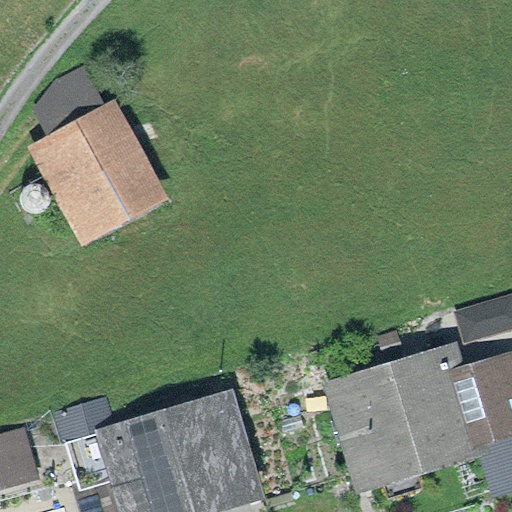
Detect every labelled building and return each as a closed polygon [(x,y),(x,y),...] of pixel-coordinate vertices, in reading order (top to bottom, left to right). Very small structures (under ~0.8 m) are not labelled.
[(107,114),(37,152),(78,231),(151,193),(107,114)] [(447,359),(338,392),(363,472),(471,439),(470,434),(511,420),(511,371),(510,366),(455,383),(447,359)] [(152,511),(243,485),(220,409),(112,440),(119,465),(75,478),(85,511),(152,511)] [(511,442),(509,433),(484,442),(499,489),(511,484),(511,442)] [(0,442),(0,479),(28,472),(18,437),(0,442)] [(310,511),(352,511),(348,499),(310,511)]
